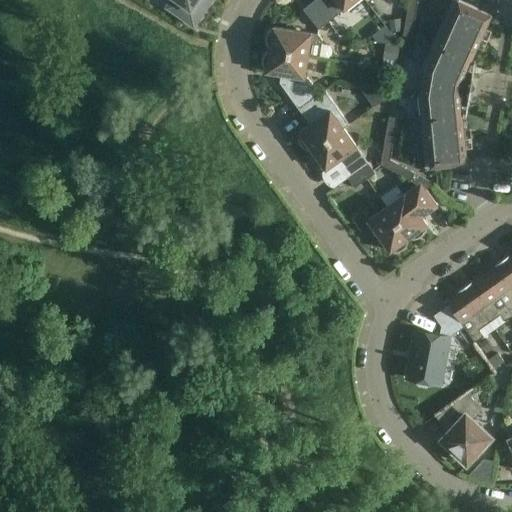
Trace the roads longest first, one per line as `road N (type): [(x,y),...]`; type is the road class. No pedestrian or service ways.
road 1 (residential): [(390,310),(237,78),(242,7),(252,0)]
road 2 (residential): [(511,504),(448,492),(392,425),(376,351),(390,310)]
